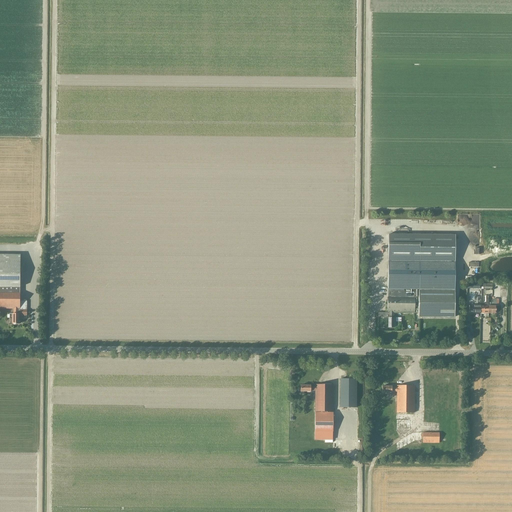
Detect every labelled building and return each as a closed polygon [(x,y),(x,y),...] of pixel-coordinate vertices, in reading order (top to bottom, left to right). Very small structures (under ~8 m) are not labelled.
[(398,325),(398,322),(396,322),(396,318),(393,318),(393,313),(418,313),(418,316),(454,317),(455,235),(388,234),(387,318),(388,318),(388,327),(394,327),(395,327),(396,327),(397,327),(397,326),(398,326),(398,325)] [(26,301),(20,301),(20,287),(20,254),(0,253),(0,308),(13,308),(13,313),(9,313),(9,318),(12,318),(12,324),(19,324),(19,314),(20,315),(26,315),(26,301)] [(481,305),(481,299),(477,299),(477,305),(474,305),(469,305),(469,313),(481,313),(481,305)] [(496,305),(499,305),(499,299),(493,299),(493,302),(491,302),(491,305),(488,305),(488,313),(496,313),(496,305)] [(356,407),(357,379),(340,379),(340,407),(356,407)] [(300,388),(298,388),(298,394),(304,394),(304,391),(310,391),(315,391),(315,431),(333,431),(333,385),(315,385),(315,386),(310,386),(310,385),(300,385),(300,388)] [(414,390),(414,386),(397,385),(396,412),(414,412),(414,397),(414,390)] [(428,403),(433,403),(434,395),(441,395),(441,400),(446,400),(446,391),(441,391),(441,387),(434,387),(430,387),(429,391),(428,390),(428,392),(426,392),(426,390),(414,390),(414,397),(428,397),(428,403)] [(439,443),(439,433),(423,432),(422,443),(439,443)]
